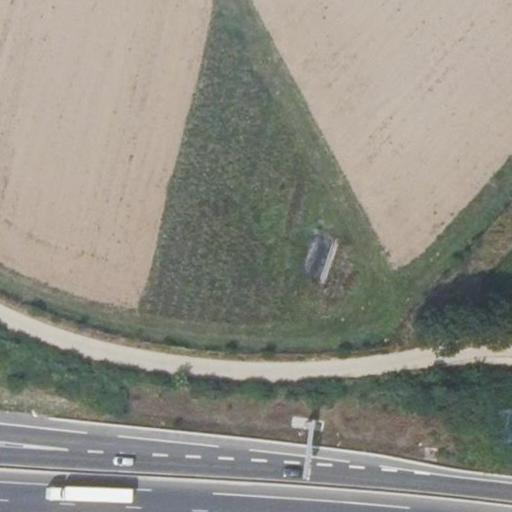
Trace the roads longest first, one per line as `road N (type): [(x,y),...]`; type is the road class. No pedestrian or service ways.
road 1 (track): [(0,315),(88,346),(244,369),(511,346)]
road 2 (trunk): [(511,492),(73,448)]
road 3 (trunk): [(285,511),(0,495)]
road 4 (track): [(377,360),(511,214)]
